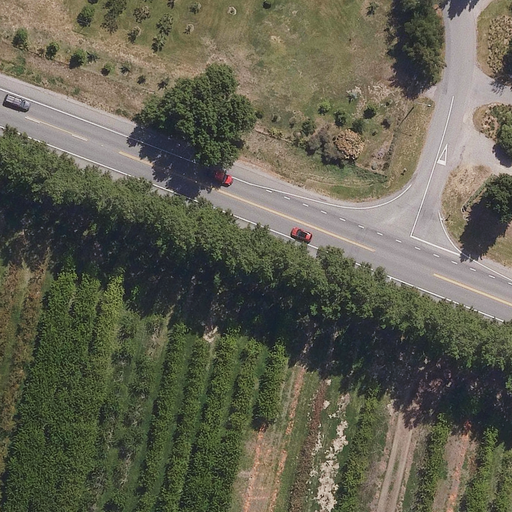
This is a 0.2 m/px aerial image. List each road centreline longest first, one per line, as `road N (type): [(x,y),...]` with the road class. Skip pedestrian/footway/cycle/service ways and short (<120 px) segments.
road 1 (primary): [(0,107),(401,259)]
road 2 (residential): [(456,0),(453,97),(401,259)]
